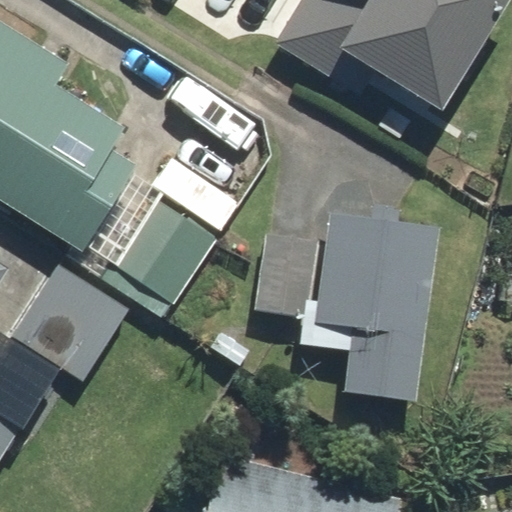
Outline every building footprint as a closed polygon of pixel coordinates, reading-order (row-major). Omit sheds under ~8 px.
[(451,110),(511,8),(511,0),(289,0),(272,30),(326,63),(338,43),(451,110)] [(0,188),(88,244),(155,138),(64,81),(77,60),(0,10),(0,188)] [(228,232),(162,191),(118,263),(184,303),(228,232)] [(425,400),(442,220),(332,210),(330,232),(263,225),(255,310),(304,314),(302,339),(352,344),(347,393),(425,400)] [(0,481),(37,422),(3,400),(14,382),(0,372),(0,304),(23,267),(0,252),(0,481)] [(141,304),(57,258),(15,332),(99,379),(141,304)] [(401,511),(405,499),(215,449),(198,511),(401,511)]
